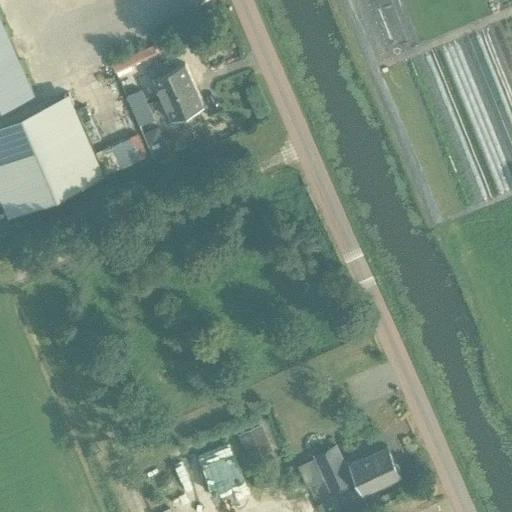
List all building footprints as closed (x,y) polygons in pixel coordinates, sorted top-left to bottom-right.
[(0,107),(35,92),(0,13),(0,107)] [(159,52),(178,43),(174,32),(154,41),(159,52)] [(152,44),(111,63),(115,72),(156,53),(152,44)] [(163,97),(194,83),(185,63),(170,69),(166,60),(150,67),(163,97)] [(203,104),(194,83),(163,97),(171,118),(203,104)] [(132,109),(148,103),(142,88),(126,95),(132,109)] [(139,124),(155,117),(148,103),(132,109),(139,124)] [(74,106),(0,138),(0,203),(6,216),(104,173),(74,106)] [(157,127),(143,133),(149,147),(160,143),(162,138),(157,127)] [(249,458),(274,449),(263,422),(239,433),(249,458)] [(387,446),(350,462),(349,461),(344,463),(336,444),(316,453),(331,488),(356,477),(362,492),(400,476),(387,446)]
